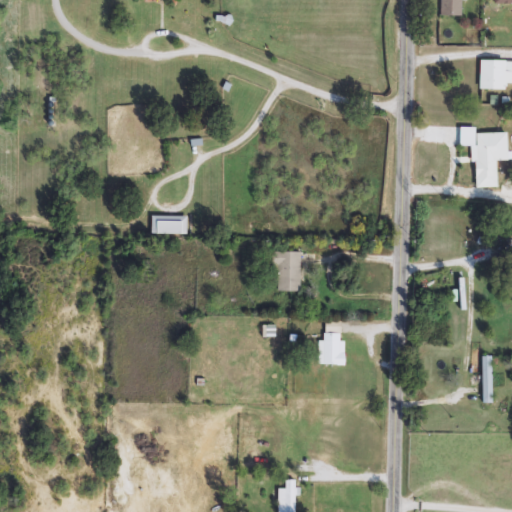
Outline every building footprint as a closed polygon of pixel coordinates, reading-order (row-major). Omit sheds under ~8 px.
[(461,0),(462,17),(441,17),(441,0),(461,0)] [(511,89),(480,89),(480,62),(511,62),(511,89)] [(475,135),(507,134),(508,162),(497,162),(497,188),(475,189),(474,148),(460,148),(459,129),(475,129),(475,135)] [(187,235),(151,235),(151,217),(187,217),(187,235)] [(272,282),(272,253),(300,253),(300,293),(278,293),(278,282),(272,282)] [(343,335),(343,366),(321,366),(321,335),(343,335)] [(492,404),(483,404),(483,358),(492,358),(492,404)] [(280,511),(280,489),(286,489),(286,481),(296,481),(296,511),(280,511)]
